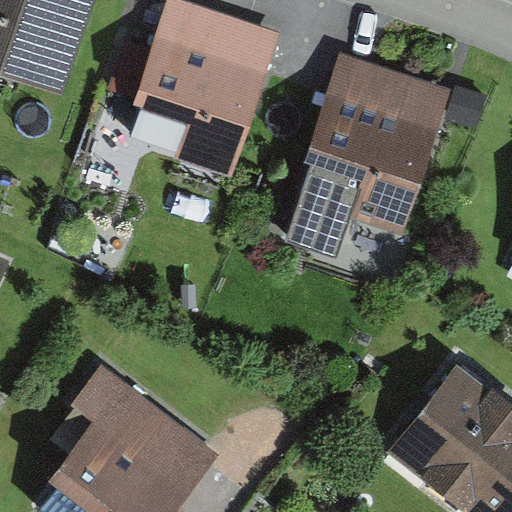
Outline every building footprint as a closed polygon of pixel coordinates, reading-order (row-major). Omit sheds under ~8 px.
[(0,0),(0,58),(82,85),(109,0),(0,0)] [(283,43),(175,8),(161,50),(144,45),(136,70),(152,75),(133,132),(242,167),(283,43)] [(453,97),(348,63),(308,190),(413,223),(453,97)] [(0,278),(8,259),(0,255),(0,278)] [(215,453),(103,365),(56,425),(82,445),(34,505),(42,511),(179,511),(177,502),(215,453)] [(491,393),(457,366),(392,449),(417,468),(421,462),(486,511),(511,511),(511,399),(496,387),(491,393)]
